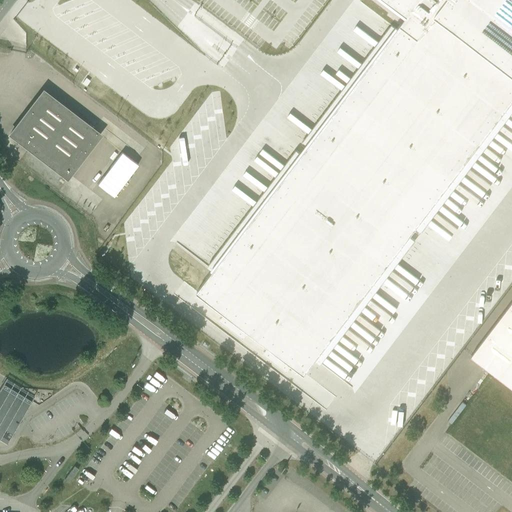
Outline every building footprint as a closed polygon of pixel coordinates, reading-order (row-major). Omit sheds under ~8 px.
[(213,271),(197,292),(305,374),(315,360),(320,364),(511,112),(511,0),(385,0),(407,16),(397,29),(392,25),(208,267),(213,271)] [(67,177),(100,135),(44,91),(23,118),(11,134),(20,141),(67,177)] [(136,105),(129,114),(142,123),(149,114),(136,105)] [(97,184),(114,197),(138,165),(122,152),(97,184)] [(511,302),(471,357),(511,387),(511,302)] [(376,377),(374,397),(393,399),(395,380),(376,377)] [(32,401),(3,383),(0,388),(0,434),(8,440),(11,435),(13,432),(19,421),(20,422),(22,418),(21,418),(32,401)] [(78,469),(74,466),(64,479),(69,482),(78,469)]
